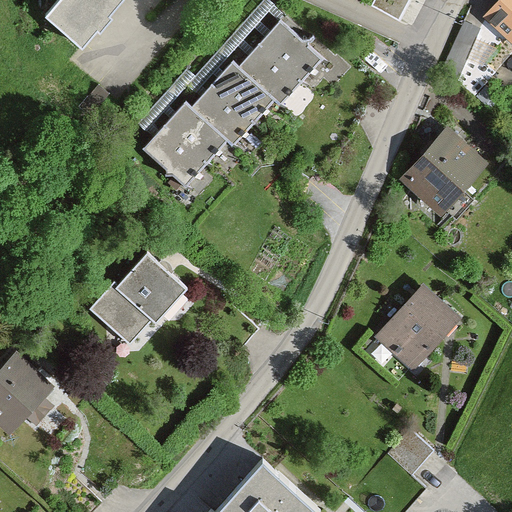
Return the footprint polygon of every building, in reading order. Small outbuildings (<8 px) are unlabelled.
[(121,0),(60,0),(49,13),(82,43),(121,0)] [(398,21),(409,0),(368,0),(367,4),(398,21)] [(511,0),(498,0),(481,20),(511,47),(511,0)] [(456,81),(480,25),(464,19),(442,69),(456,81)] [(322,60),(279,21),(237,67),(274,101),(279,106),(322,60)] [(237,67),(231,62),(189,108),(227,143),(232,147),(274,101),(237,67)] [(189,108),(184,104),(142,150),(185,189),(227,143),(189,108)] [(488,168),(446,129),(398,181),(440,220),(488,168)] [(140,342),(186,291),(147,256),(116,291),(101,307),(140,342)] [(423,287),(377,338),(413,372),(460,320),(423,287)] [(14,353),(0,367),(0,427),(8,435),(26,417),(36,426),(54,407),(45,398),(54,389),(14,353)] [(410,427),(389,452),(412,472),(429,452),(433,447),(410,427)] [(412,472),(389,452),(350,497),(367,511),(401,511),(426,484),(412,472)] [(317,511),(263,463),(219,511),(317,511)]
